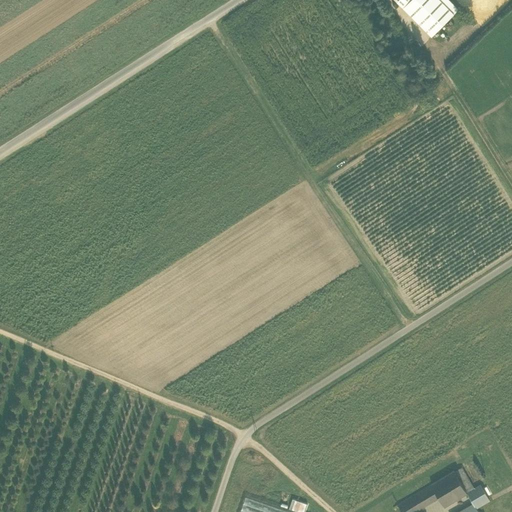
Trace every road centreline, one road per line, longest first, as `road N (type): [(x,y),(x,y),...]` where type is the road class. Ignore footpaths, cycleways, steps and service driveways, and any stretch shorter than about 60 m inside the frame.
road 1 (track): [(511,260),(244,433),(214,511)]
road 2 (track): [(0,329),(244,433),(332,511)]
road 3 (track): [(209,18),(412,325)]
road 4 (residential): [(238,0),(0,152)]
